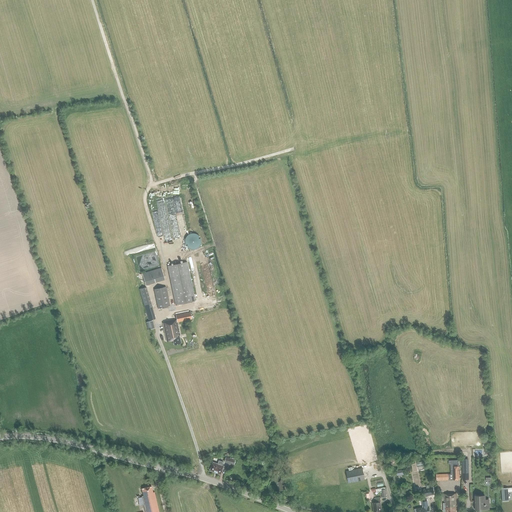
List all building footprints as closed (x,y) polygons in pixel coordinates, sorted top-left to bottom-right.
[(201,234),(187,234),(187,243),(188,243),(189,248),(201,248),(201,234)] [(175,305),(195,301),(187,262),(167,266),(175,305)] [(166,279),(162,267),(143,272),(147,285),(166,279)] [(152,306),(146,287),(139,289),(148,321),(157,318),(153,306),(152,306)] [(158,309),(170,307),(166,287),(154,289),(158,309)] [(190,312),(175,315),(176,321),(177,321),(177,322),(191,319),(190,312)] [(154,328),(152,320),(146,322),(148,330),(154,328)] [(176,321),(164,323),(166,333),(165,333),(167,342),(173,340),(174,345),(181,343),(180,338),(179,338),(179,336),(180,335),(179,332),(178,331),(178,330),(179,330),(178,328),(178,327),(178,326),(177,322),(177,321),(176,321)] [(223,471),(224,466),(222,465),(223,462),(219,461),(218,464),(213,462),(212,466),(211,471),(221,474),(222,470),(223,471)] [(418,470),(427,469),(426,461),(418,461),(418,470)] [(365,480),(362,468),(346,471),(348,483),(365,480)] [(279,491),(285,489),(282,479),(275,480),(277,487),(278,487),(279,491)] [(433,488),(432,484),(426,486),(426,489),(422,489),(424,497),(435,494),(434,487),(433,488)] [(158,511),(154,492),(153,493),(151,487),(142,489),(143,496),(142,496),(145,511),(158,511)] [(445,511),(455,511),(456,507),(456,494),(444,495),(445,504),(446,508),(443,508),(443,511),(446,511),(445,511)] [(484,496),(479,496),(475,496),(475,510),(488,509),(488,504),(484,504),(484,496)] [(373,511),(381,511),(380,498),(374,498),(374,503),(372,503),(373,511)] [(429,511),(429,506),(428,506),(427,501),(421,502),(423,508),(414,509),(414,511),(429,511)]
